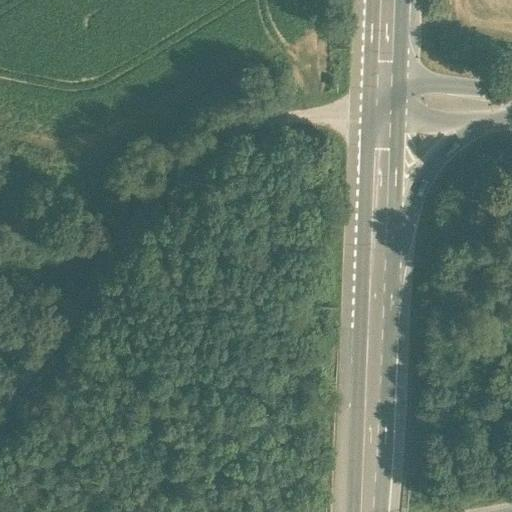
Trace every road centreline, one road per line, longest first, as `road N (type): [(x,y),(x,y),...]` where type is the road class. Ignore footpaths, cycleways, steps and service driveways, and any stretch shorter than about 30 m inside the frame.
road 1 (track): [(0,415),(186,144),(267,112),(382,106)]
road 2 (secondary): [(366,511),(377,252)]
road 3 (primary): [(377,252),(415,180),(460,135),(511,107)]
road 4 (track): [(146,205),(0,149)]
road 5 (secondary): [(377,252),(382,106)]
road 6 (primary): [(382,106),(511,107)]
